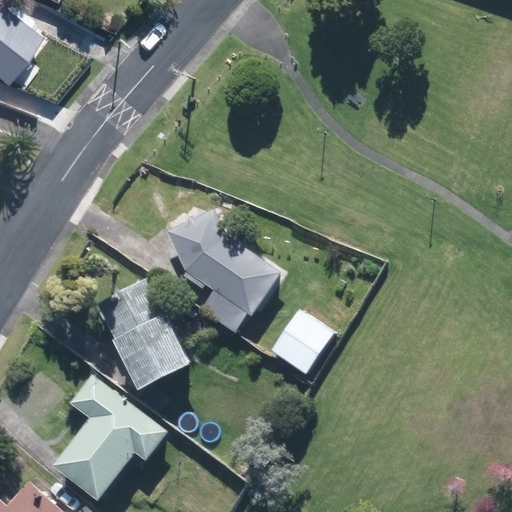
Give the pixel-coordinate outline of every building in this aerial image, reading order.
[(39,35),(0,4),(0,77),(4,81),(39,35)] [(221,291),(208,311),(241,333),(254,313),(260,317),(290,273),(232,234),(221,210),(174,231),(192,272),(221,291)] [(199,364),(156,278),(106,303),(149,389),(199,364)] [(306,309),(277,351),(312,376),(341,334),(306,309)] [(106,501),(142,450),(155,459),(176,430),(99,377),(79,406),(98,419),(62,470),(106,501)] [(71,511),(36,482),(15,506),(0,492),(0,511),(71,511)]
